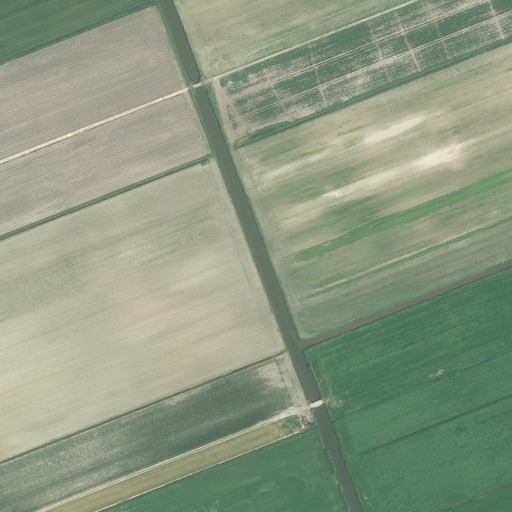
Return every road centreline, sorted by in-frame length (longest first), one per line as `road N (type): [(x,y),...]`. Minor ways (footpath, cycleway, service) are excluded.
road 1 (track): [(0,162),(417,0)]
road 2 (track): [(43,511),(323,402)]
